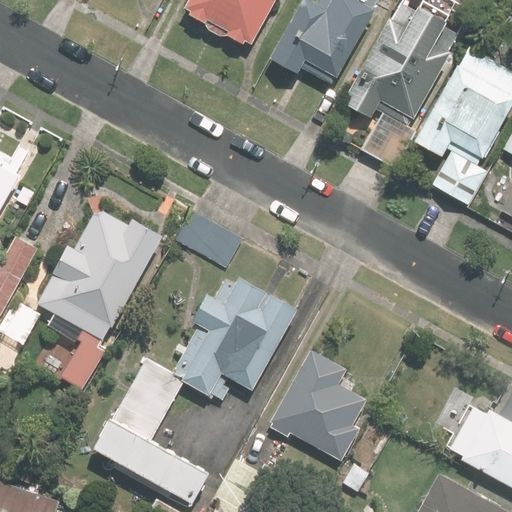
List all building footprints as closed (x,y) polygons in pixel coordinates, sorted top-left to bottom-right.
[(251,44),(275,0),(188,0),(185,7),(190,10),(189,14),(242,44),(244,40),(251,44)] [(312,0),(306,0),(273,60),(300,74),(307,61),(340,80),(378,11),(375,9),(380,0),(336,0),(331,10),(312,0)] [(385,109),(408,121),(412,113),(416,116),(453,49),(450,47),(459,31),(456,28),(458,24),(422,3),(419,10),(403,1),(394,16),(391,14),(344,99),(372,115),(377,104),(385,109)] [(456,62),(413,141),(441,156),(446,147),(451,150),(432,184),(467,203),(487,169),(475,163),(478,157),(483,159),(511,106),(511,68),(470,46),(459,65),(456,62)] [(418,127),(408,121),(385,109),(363,148),(396,166),(418,127)] [(0,210),(19,175),(0,164),(0,162),(5,153),(0,150),(0,210)] [(511,191),(502,210),(511,215),(511,191)] [(225,267),(241,238),(190,211),(174,240),(225,267)] [(129,224),(106,212),(93,216),(76,248),(69,245),(36,304),(82,330),(77,339),(82,341),(60,375),(81,388),(105,350),(98,345),(109,327),(112,328),(163,237),(131,220),(129,224)] [(15,236),(0,262),(0,313),(36,249),(15,236)] [(298,309),(239,276),(234,284),(226,279),(216,298),(207,294),(192,321),(200,325),(173,373),(146,358),(112,419),(111,419),(94,449),(192,502),(208,472),(150,441),(183,381),(210,397),(212,393),(217,396),(228,376),(253,389),(298,309)] [(30,342),(45,311),(25,302),(11,333),(30,342)] [(310,347),(269,421),(272,423),(270,427),(289,437),(292,433),(342,460),(359,429),(351,424),(365,399),(338,383),(347,368),(310,347)] [(429,407),(440,379),(417,370),(406,399),(429,407)] [(461,460),(511,487),(511,422),(490,410),(488,415),(473,407),(450,448),(463,455),(461,460)] [(235,458),(214,497),(219,500),(213,510),(217,511),(250,511),(270,477),(235,458)] [(353,464),(342,483),(358,492),(369,472),(353,464)] [(34,470),(19,465),(14,479),(29,484),(34,470)] [(508,511),(438,474),(417,511),(508,511)] [(0,511),(54,511),(57,503),(0,483),(0,511)] [(185,511),(153,493),(142,511),(185,511)]
